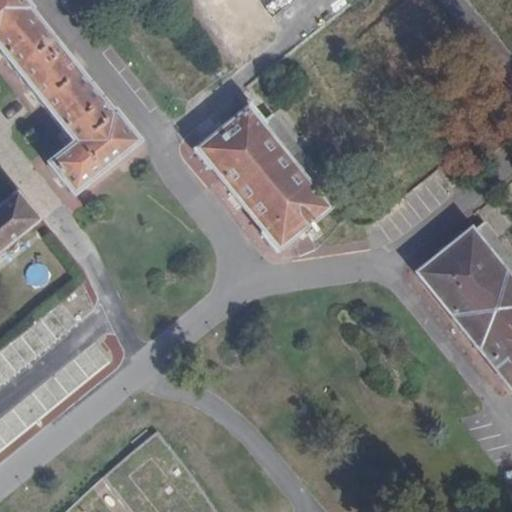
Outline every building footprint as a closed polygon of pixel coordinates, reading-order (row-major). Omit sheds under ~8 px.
[(53,165),(77,195),(139,144),(112,109),(109,113),(78,75),(81,72),(69,56),(63,58),(26,14),(31,9),(22,0),(0,0),(0,47),(78,145),(53,165)] [(196,0),(236,52),(276,22),(260,0),(196,0)] [(332,211),(316,190),(308,197),(258,136),(265,129),(247,109),(195,152),(211,173),(214,169),(265,232),(261,235),(278,254),(332,211)] [(308,197),(316,190),(325,184),(272,123),(265,129),(258,136),(308,197)] [(0,256),(40,224),(18,194),(0,208),(0,256)] [(511,261),(482,225),(469,235),(503,277),(508,274),(511,278),(511,261)] [(503,277),(469,235),(417,277),(429,293),(434,289),(453,314),(449,318),(475,350),(480,347),(499,372),(496,375),(508,391),(511,388),(511,278),(508,274),(503,277)]
